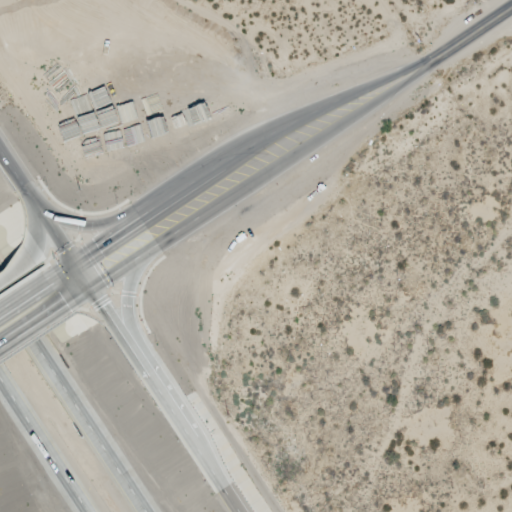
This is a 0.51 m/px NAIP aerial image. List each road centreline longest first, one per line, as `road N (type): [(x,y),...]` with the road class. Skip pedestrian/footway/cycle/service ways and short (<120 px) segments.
road 1 (secondary): [(459,45),(248,147),(88,252),(81,275)]
road 2 (secondary): [(81,275),(109,276),(459,45)]
road 3 (secondary): [(237,511),(0,149)]
road 4 (motorway): [(145,511),(0,292)]
road 5 (motorway): [(0,378),(89,511)]
